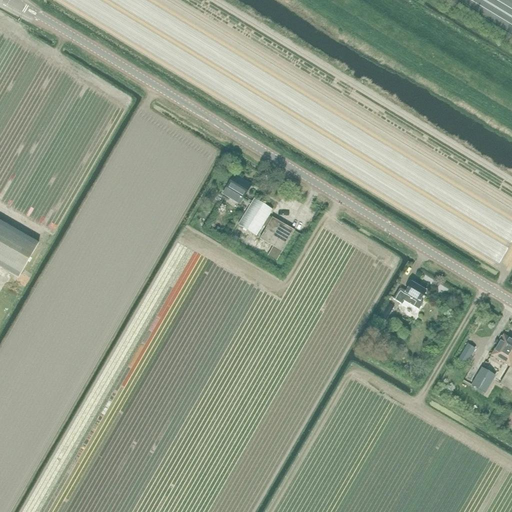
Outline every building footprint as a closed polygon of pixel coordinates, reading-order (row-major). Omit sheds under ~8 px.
[(236,173),(223,194),(239,204),(251,185),(242,179),(243,177),(236,173)] [(247,210),(238,225),(256,236),(269,216),(272,210),(254,199),(247,210)] [(272,218),(259,239),(273,247),(268,256),(276,261),(282,252),(294,231),(272,218)] [(0,267),(18,279),(39,243),(0,221),(0,267)] [(422,303),(420,302),(426,292),(411,283),(405,293),(399,289),(393,299),(401,304),(403,301),(418,310),(422,303)] [(386,321),(394,307),(388,304),(383,313),(380,318),(386,321)] [(511,339),(504,334),(490,356),(509,368),(511,363),(511,339)] [(466,365),(475,349),(467,344),(458,360),(466,365)] [(511,363),(509,368),(499,384),(511,391),(511,363)] [(495,376),(481,368),(471,385),(485,394),(495,376)] [(492,423),(500,428),(509,410),(501,406),(492,423)]
